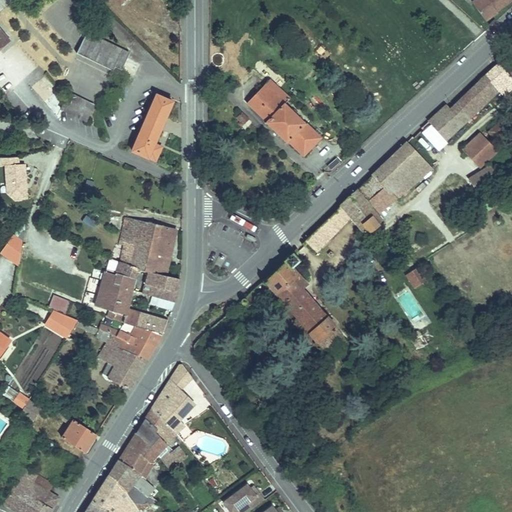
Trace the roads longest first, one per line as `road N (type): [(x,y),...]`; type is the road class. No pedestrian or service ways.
road 1 (unclassified): [(193,289),(216,290),(242,277),(511,28)]
road 2 (secondary): [(192,0),(193,289)]
road 3 (residential): [(173,344),(201,367),(312,511)]
road 4 (secondary): [(67,511),(173,344)]
